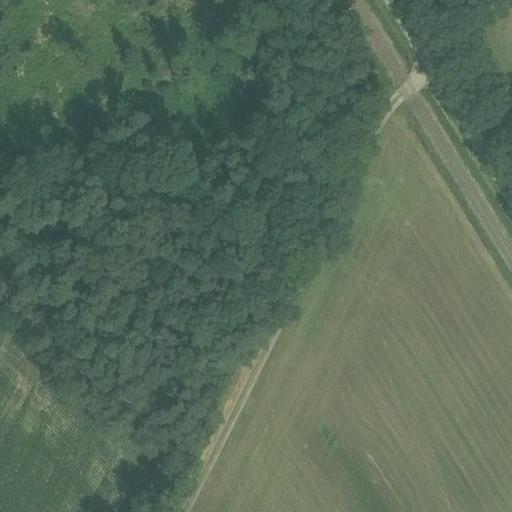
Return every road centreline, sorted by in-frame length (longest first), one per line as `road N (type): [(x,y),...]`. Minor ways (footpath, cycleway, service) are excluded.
road 1 (track): [(429,65),(387,104),(162,511)]
road 2 (track): [(511,204),(388,0)]
